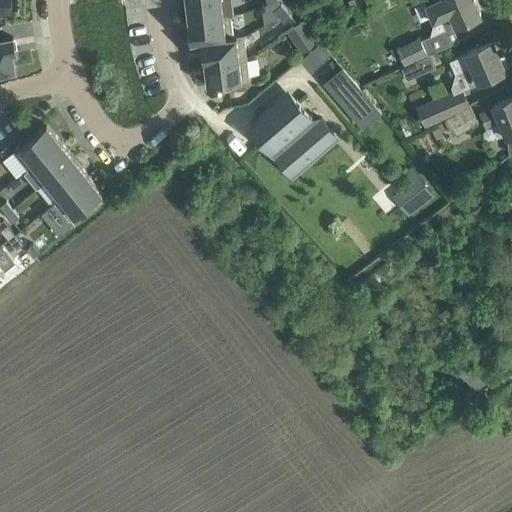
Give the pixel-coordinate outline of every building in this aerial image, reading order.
[(0,0),(0,12),(12,13),(11,0),(0,0)] [(233,15),(231,0),(185,0),(188,21),(231,15),(233,15)] [(299,0),(288,0),(299,13),(306,7),(299,0)] [(351,0),(349,1),(358,21),(372,14),(402,0),(351,0)] [(474,0),(431,0),(426,2),(433,17),(437,15),(444,31),(454,26),(481,15),(474,0)] [(287,10),(281,3),(274,10),(279,16),(287,10)] [(287,10),(279,16),(284,22),(292,16),(287,10)] [(188,21),(191,42),(244,36),(244,34),(233,36),(231,15),(188,21)] [(303,30),(298,23),(290,29),(295,35),(303,30)] [(201,41),(204,63),(247,57),(244,36),(191,42),(191,43),(201,41)] [(389,72),(403,65),(432,51),(425,37),(421,39),(419,36),(381,55),(389,72)] [(10,70),(15,69),(11,52),(15,51),(13,37),(0,39),(0,76),(11,75),(10,70)] [(474,48),(449,59),(455,73),(463,75),(468,86),(478,82),(487,78),(505,70),(504,69),(509,67),(504,55),(499,57),(492,40),(474,48)] [(321,41),(315,46),(325,59),(332,53),(321,41)] [(428,53),(419,58),(424,71),(434,66),(428,53)] [(204,63),(207,84),(250,79),(247,57),(204,63)] [(343,67),(324,83),(337,97),(340,95),(346,101),(344,103),(353,114),(354,114),(358,119),(374,105),(381,113),(382,112),(343,67)] [(413,106),(420,122),(465,103),(458,87),(413,106)] [(274,110),(252,129),(271,152),(282,143),(301,166),(323,148),(319,144),(334,132),(321,117),(315,122),(312,117),(297,99),(294,102),(285,93),(271,105),(274,110)] [(511,96),(498,103),(478,112),(484,127),(499,121),(505,136),(511,133),(511,96)] [(444,118),(452,132),(476,119),(468,105),(444,118)] [(13,151),(28,169),(61,141),(47,124),(13,151)] [(34,165),(47,181),(75,158),(61,141),(28,169),(34,165)] [(54,202),(55,202),(88,175),(75,158),(47,181),(60,197),(54,202)] [(88,175),(55,202),(69,220),(103,192),(88,175)] [(419,175),(393,196),(409,217),(436,196),(419,175)] [(7,201),(0,206),(7,214),(13,209),(7,201)] [(19,216),(13,209),(7,214),(13,221),(19,216)] [(8,225),(2,230),(9,239),(15,234),(8,225)] [(15,234),(9,239),(17,249),(23,244),(16,234),(15,234)] [(33,243),(27,248),(33,255),(39,250),(33,243)]
